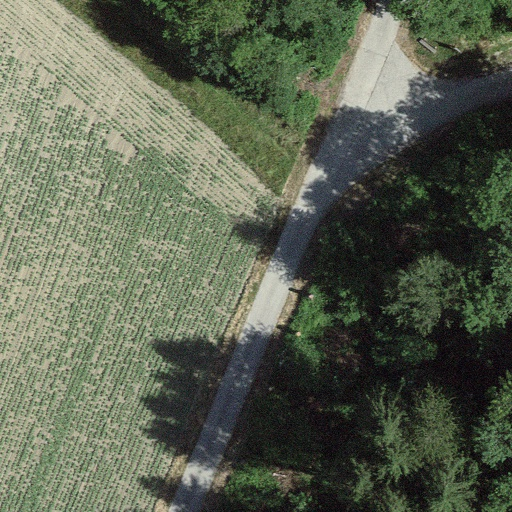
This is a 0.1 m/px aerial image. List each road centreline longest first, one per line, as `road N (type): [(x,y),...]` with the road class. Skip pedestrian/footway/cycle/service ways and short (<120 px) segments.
road 1 (track): [(358,116),(192,511)]
road 2 (track): [(358,116),(455,109),(511,87)]
road 3 (track): [(401,0),(358,116)]
